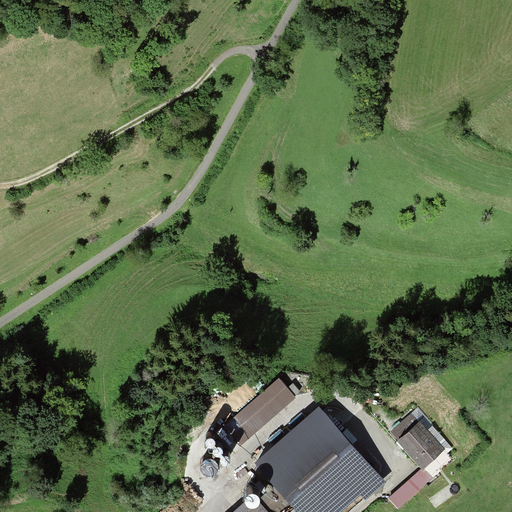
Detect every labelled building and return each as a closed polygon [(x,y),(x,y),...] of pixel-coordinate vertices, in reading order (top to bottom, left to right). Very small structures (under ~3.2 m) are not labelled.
[(174,114),(167,117),(170,123),(177,120),(174,114)] [(279,374),(224,422),(242,442),(296,394),(279,374)] [(386,477),(319,399),(255,455),(276,480),(297,505),(303,511),(335,511),(361,490),(366,495),(386,477)] [(419,406),(412,412),(418,419),(420,417),(445,447),(425,463),(430,470),(449,454),(447,451),(453,447),(419,406)] [(391,429),(397,436),(418,419),(412,412),(391,429)] [(445,447),(420,417),(418,419),(397,436),(422,466),(425,463),(445,447)] [(432,477),(422,466),(388,496),(398,507),(432,477)] [(253,489),(247,495),(226,511),(288,511),(297,505),(276,480),(258,495),(253,489)]
